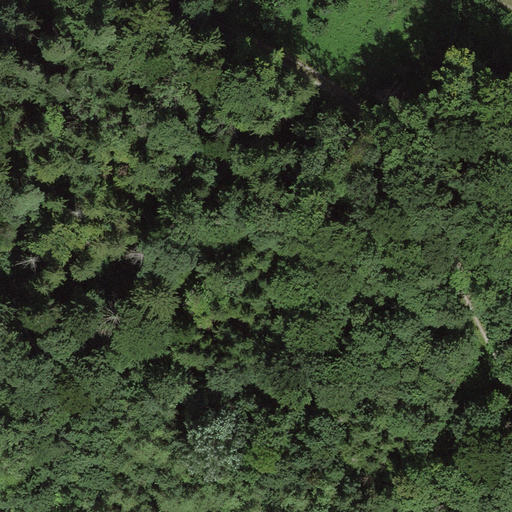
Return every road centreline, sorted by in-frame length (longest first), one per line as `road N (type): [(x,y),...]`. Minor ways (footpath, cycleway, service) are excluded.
road 1 (track): [(511,364),(391,126),(268,46),(166,0)]
road 2 (track): [(0,336),(104,346),(250,386)]
